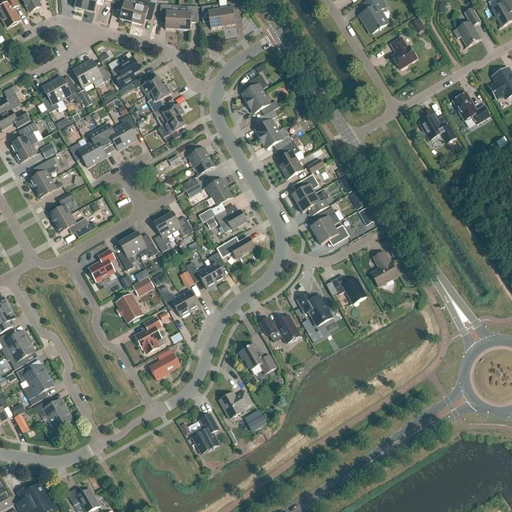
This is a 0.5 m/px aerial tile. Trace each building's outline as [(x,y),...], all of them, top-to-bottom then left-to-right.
[(0,16),(7,29),(20,22),(13,10),(18,7),(14,0),(3,0),(7,6),(0,9),(0,16)] [(21,0),(30,15),(40,9),(37,4),(39,3),(37,0),(21,0)] [(76,0),(74,9),(84,12),(87,0),(76,0)] [(87,0),(84,12),(95,15),(98,0),(104,2),(104,0),(87,0)] [(138,1),(135,0),(118,0),(116,11),(122,13),(120,21),(132,24),(138,1)] [(145,0),(145,3),(138,1),(132,24),(144,28),(146,19),(152,21),(156,6),(158,7),(159,1),(157,0),(145,0)] [(384,10),(378,0),(371,0),(363,5),(368,12),(359,17),(371,36),(387,26),(379,13),(384,10)] [(502,29),(511,22),(511,17),(510,14),(511,13),(511,1),(511,0),(495,0),(499,7),(492,11),(502,29)] [(223,29),(236,27),(234,19),(240,18),(239,7),(236,8),(235,3),(227,4),(228,10),(220,11),(223,29)] [(178,32),(179,14),(172,14),(173,7),(161,6),(160,22),(166,23),(165,31),(178,32)] [(179,7),(179,14),(178,32),(190,33),(191,24),(197,25),(198,9),(179,7)] [(223,29),(220,11),(213,13),(212,7),(201,8),(203,24),(210,23),(211,31),(223,29)] [(461,39),(467,49),(481,41),(473,28),(480,23),(472,10),(464,15),(470,24),(453,33),(458,41),(461,39)] [(417,36),(426,30),(419,20),(410,25),(417,36)] [(400,71),(417,60),(409,48),(407,49),(401,40),(391,46),(397,55),(392,58),(400,71)] [(104,54),(98,57),(101,62),(107,59),(104,54)] [(115,79),(121,90),(136,81),(133,76),(140,71),(133,60),(128,63),(126,58),(119,63),(121,67),(112,73),(116,79),(115,79)] [(97,70),(92,61),(83,67),(93,85),(102,79),(105,84),(110,81),(103,67),(97,70)] [(83,90),(93,85),(83,67),(73,72),(83,90)] [(506,101),(511,97),(511,77),(509,72),(494,81),(497,85),(490,89),(497,100),(503,96),(506,101)] [(265,83),(261,77),(249,84),(252,89),(242,95),(244,99),(243,99),(247,106),(264,96),(262,92),(268,89),(265,83)] [(62,79),(52,84),(62,102),(67,99),(70,103),(74,101),(77,106),(82,103),(69,78),(63,81),(62,79)] [(141,88),(147,98),(162,88),(157,78),(146,85),(143,79),(132,86),(135,91),(141,88)] [(57,105),(62,102),(52,84),(42,89),(48,98),(42,102),(50,115),(59,110),(57,105)] [(162,88),(147,98),(149,103),(148,104),(150,108),(153,113),(164,107),(161,102),(172,95),(167,85),(162,88)] [(0,118),(12,112),(22,106),(15,96),(19,94),(15,87),(4,94),(7,100),(0,104),(0,118)] [(84,92),(78,95),(86,109),(92,106),(84,92)] [(106,104),(116,98),(113,92),(102,99),(106,104)] [(466,95),(453,103),(464,123),(472,118),(477,126),(491,118),(485,108),(477,112),(466,95)] [(270,106),(264,96),(247,106),(251,113),(252,113),(254,116),(264,110),(268,115),(274,112),(280,109),(276,102),(270,106)] [(164,107),(153,113),(162,128),(180,118),(184,115),(179,106),(167,112),(164,107)] [(122,118),(128,115),(124,108),(118,111),(122,118)] [(31,122),(26,113),(16,119),(12,112),(0,118),(0,129),(2,132),(15,125),(18,130),(31,122)] [(277,118),(274,112),(268,115),(262,119),(265,125),(255,131),(257,134),(256,135),(260,142),(277,131),(271,122),(277,118)] [(137,130),(130,116),(121,122),(123,126),(118,129),(128,147),(137,142),(131,130),(136,128),(137,130)] [(442,131),(435,118),(429,116),(425,119),(426,120),(421,123),(420,126),(428,140),(432,141),(435,140),(450,144),(457,139),(449,126),(442,131)] [(162,128),(158,130),(167,145),(178,139),(175,134),(185,127),(180,118),(162,128)] [(140,130),(145,127),(142,121),(137,125),(140,130)] [(60,131),(66,128),(62,122),(57,126),(60,131)] [(15,156),(32,147),(38,144),(34,135),(38,132),(34,124),(18,133),(22,140),(10,146),(15,156)] [(109,125),(98,131),(100,133),(107,146),(113,143),(118,152),(128,147),(118,129),(113,132),(109,125)] [(93,143),(87,147),(97,164),(107,159),(102,150),(107,147),(107,146),(100,133),(98,131),(89,136),(90,139),(93,143)] [(283,141),(277,131),(260,142),(264,149),(265,148),(267,151),(277,145),(280,151),(292,144),(292,143),(290,139),(289,138),(283,141)] [(276,162),(282,172),(298,162),(295,156),(300,153),(294,143),(283,149),(287,156),(276,162)] [(52,145),(41,151),(46,160),(57,154),(52,145)] [(97,164),(87,147),(82,150),(79,145),(69,150),(77,164),(77,163),(76,161),(81,158),(88,170),(97,164)] [(32,147),(15,156),(21,166),(37,156),(32,147)] [(477,163),(487,157),(481,147),(471,153),(477,163)] [(188,158),(193,168),(209,159),(204,149),(188,158)] [(178,157),(169,162),(173,168),(181,163),(178,157)] [(199,178),(215,168),(209,159),(193,168),(199,178)] [(51,181),(49,176),(56,172),(54,168),(57,166),(53,160),(34,171),(37,177),(29,181),(35,191),(51,181)] [(320,161),(307,168),(311,175),(324,168),(320,161)] [(304,172),(298,162),(282,172),(288,181),(304,172)] [(300,184),(303,190),(292,197),(297,206),(315,195),(313,191),(319,188),(313,176),(300,184)] [(182,186),(186,193),(198,186),(195,179),(182,186)] [(206,189),(211,199),(228,190),(222,180),(206,189)] [(63,188),(60,184),(55,187),(51,181),(35,191),(40,201),(63,188)] [(164,194),(169,191),(166,185),(161,188),(164,194)] [(344,190),(348,196),(355,191),(352,185),(344,190)] [(198,186),(186,193),(185,193),(189,200),(202,192),(198,186)] [(233,199),(228,190),(211,199),(217,208),(217,209),(233,199)] [(70,194),(57,201),(61,207),(73,200),(70,194)] [(315,195),(297,206),(302,215),(308,211),(312,218),(317,215),(330,208),(326,201),(328,200),(324,194),(317,198),(315,195)] [(357,194),(350,198),(354,204),(361,200),(357,194)] [(94,214),(100,211),(97,205),(91,208),(94,214)] [(71,216),(66,207),(49,216),(54,226),(71,216)] [(212,211),(217,208),(212,211),(211,210),(199,217),(203,225),(215,218),(215,217),(212,211)] [(316,238),(334,227),(340,223),(332,209),(319,217),(322,222),(310,228),(316,238)] [(366,210),(358,215),(366,228),(374,223),(366,210)] [(247,223),(241,212),(229,219),(225,212),(215,217),(215,218),(225,235),(232,231),(247,223)] [(178,223),(173,214),(163,220),(172,235),(178,232),(182,240),(193,233),(185,219),(178,223)] [(76,225),(71,216),(54,226),(60,235),(72,228),(76,235),(90,227),(86,220),(76,225)] [(167,238),(172,235),(163,220),(154,225),(160,237),(154,240),(162,254),(168,251),(166,246),(170,244),(167,238)] [(210,231),(217,227),(213,220),(206,224),(210,231)] [(343,227),(336,231),(334,227),(316,238),(321,247),(334,239),(337,245),(349,238),(343,227)] [(141,239),(138,234),(128,239),(137,255),(143,252),(146,257),(148,256),(150,259),(158,255),(147,235),(141,239)] [(132,258),(137,255),(128,239),(119,245),(124,253),(118,256),(127,272),(134,268),(132,265),(135,264),(132,258)] [(233,248),(230,243),(217,250),(219,255),(222,260),(233,254),(236,261),(255,250),(249,239),(233,248)] [(392,249),(389,251),(393,259),(395,258),(396,260),(393,262),(395,265),(400,262),(392,249)] [(171,261),(178,257),(175,251),(168,255),(171,261)] [(102,263),(89,270),(96,283),(114,273),(109,264),(115,260),(110,252),(98,258),(102,263)] [(386,285),(399,278),(391,264),(390,264),(384,254),(373,260),(378,268),(380,268),(379,272),(377,272),(371,275),(379,289),(381,288),(385,288),(386,285)] [(213,266),(207,269),(216,286),(226,280),(219,268),(225,265),(222,260),(219,255),(209,260),(213,266)] [(193,264),(186,268),(194,282),(200,279),(207,291),(216,286),(207,269),(198,274),(193,264)] [(194,285),(187,273),(179,277),(186,289),(194,285)] [(158,286),(166,282),(162,274),(153,279),(158,286)] [(331,284),(338,297),(346,293),(353,306),(367,298),(357,281),(348,286),(343,277),(331,284)] [(125,291),(132,287),(127,278),(120,282),(125,291)] [(138,298),(154,290),(148,279),(132,287),(138,298)] [(190,313),(181,297),(173,301),(166,288),(158,292),(167,308),(173,305),(181,319),(190,313)] [(200,308),(191,291),(181,297),(190,313),(200,308)] [(317,328),(333,319),(321,297),(313,301),(310,295),(298,302),(305,315),(308,313),(317,328)] [(128,324),(142,316),(131,297),(117,305),(128,324)] [(0,314),(10,309),(4,299),(0,301),(0,314)] [(16,320),(10,309),(0,314),(0,335),(9,330),(7,331),(4,326),(16,320)] [(162,323),(169,319),(166,313),(159,317),(162,323)] [(287,345),(301,337),(289,317),(275,325),(273,327),(269,319),(260,324),(268,338),(276,333),(279,332),(287,345)] [(156,331),(161,328),(156,320),(145,326),(148,331),(136,338),(143,351),(145,350),(148,355),(156,351),(153,345),(161,341),(156,331)] [(357,331),(360,324),(353,321),(351,328),(357,331)] [(11,333),(0,339),(0,344),(3,350),(2,350),(5,357),(29,344),(23,333),(14,338),(11,333)] [(172,345),(181,340),(178,334),(169,338),(172,345)] [(35,354),(29,344),(5,357),(9,362),(10,362),(15,372),(29,364),(26,359),(35,354)] [(265,376),(277,370),(270,357),(263,361),(254,346),(247,350),(247,351),(241,354),(240,355),(244,362),(245,361),(251,372),(260,367),(265,376)] [(172,369),(179,365),(171,351),(158,359),(162,365),(152,371),(151,369),(150,369),(157,381),(166,377),(164,374),(167,372),(168,372),(171,371),(172,369)] [(30,387),(48,377),(42,367),(33,372),(30,367),(17,374),(22,385),(27,382),(30,387)] [(54,388),(48,377),(23,391),(32,407),(48,398),(45,393),(54,388)] [(242,410),(252,405),(245,393),(235,398),(233,394),(219,402),(230,421),(244,413),(242,410)] [(0,423),(7,419),(3,411),(8,408),(0,394),(0,423)] [(50,422),(67,411),(61,401),(52,406),(49,401),(36,408),(42,419),(47,416),(50,422)] [(64,427),(73,422),(67,411),(50,422),(53,428),(51,429),(50,431),(50,433),(54,440),(67,432),(64,427)] [(23,421),(20,416),(14,419),(17,425),(23,421)] [(207,454),(220,447),(220,446),(219,447),(212,435),(219,431),(210,416),(200,421),(205,432),(192,439),(202,456),(206,453),(207,454)] [(28,493),(27,490),(19,494),(24,503),(17,507),(20,511),(56,511),(42,486),(35,489),(28,493)] [(81,504),(85,511),(91,511),(100,507),(90,490),(83,495),(79,488),(67,495),(74,507),(81,504)] [(0,511),(1,511),(12,506),(4,492),(0,493),(0,511)]
